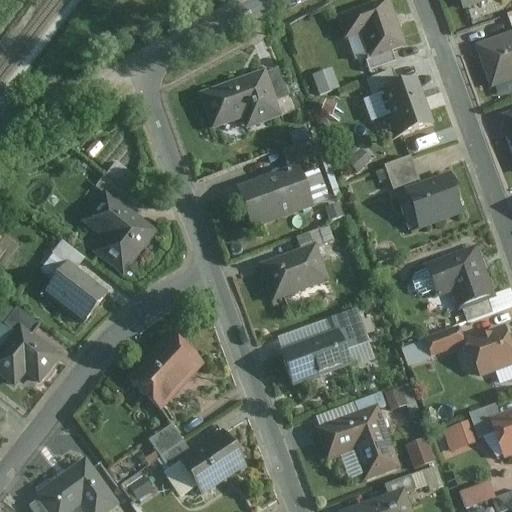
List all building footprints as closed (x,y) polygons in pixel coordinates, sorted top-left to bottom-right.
[(464,0),(469,13),(510,0),(464,0)] [(371,38),(380,67),(414,56),(396,2),(342,20),(350,45),(371,38)] [(496,92),(511,86),(511,37),(481,47),(496,92)] [(312,76),(320,96),(339,89),(331,69),(312,76)] [(247,124),(250,136),(286,123),(269,71),(200,96),(217,133),(247,124)] [(389,90),(405,139),(438,128),(423,80),(389,90)] [(287,166),(312,157),(306,142),(281,151),(287,166)] [(299,171),(238,192),(257,237),(320,216),(299,171)] [(409,191),(422,234),(473,218),(460,176),(409,191)] [(102,257),(137,284),(171,238),(107,190),(81,225),(110,246),(102,257)] [(460,297),(464,311),(502,300),(488,250),(429,267),(439,303),(460,297)] [(321,251),(263,270),(278,311),(334,286),(321,251)] [(44,296),(87,330),(110,300),(67,267),(44,296)] [(47,387),(65,363),(36,341),(45,329),(17,307),(0,328),(0,346),(4,350),(0,355),(0,377),(22,394),(34,378),(47,387)] [(476,351),(489,382),(511,373),(511,327),(474,343),(468,329),(429,344),(437,366),(476,351)] [(337,338),(282,357),(297,394),(357,373),(337,338)] [(183,341),(136,387),(166,418),(212,373),(183,341)] [(395,427),(420,418),(409,386),(384,395),(395,427)] [(0,437),(14,418),(0,407),(0,437)] [(381,413),(321,436),(331,468),(362,457),(370,486),(407,472),(381,413)] [(511,414),(498,419),(511,463),(511,414)] [(471,422),(444,430),(452,454),(479,445),(471,422)] [(184,467),(208,502),(252,472),(228,436),(184,467)] [(416,471),(436,463),(425,439),(406,447),(416,471)] [(92,463),(41,498),(49,511),(121,511),(125,509),(92,463)] [(129,486),(136,500),(153,492),(145,478),(129,486)] [(416,511),(411,495),(359,511),(416,511)]
